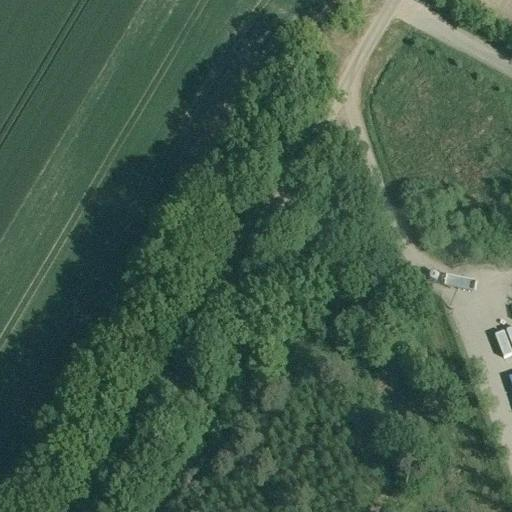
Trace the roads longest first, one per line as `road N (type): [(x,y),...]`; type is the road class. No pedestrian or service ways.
road 1 (unclassified): [(96,511),(347,85)]
road 2 (unclassified): [(347,85),(416,265)]
road 3 (track): [(416,265),(469,301),(511,419)]
road 4 (unclassified): [(397,0),(511,66)]
